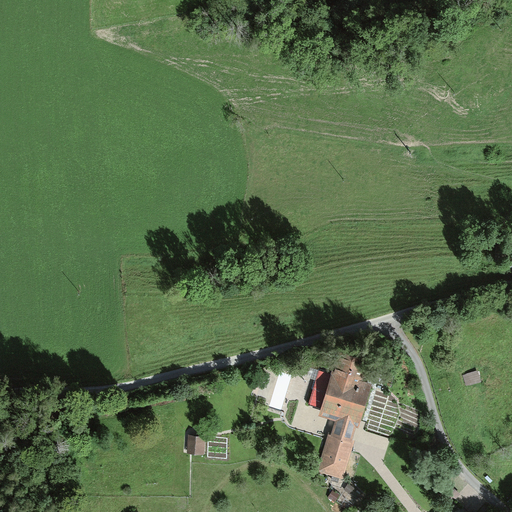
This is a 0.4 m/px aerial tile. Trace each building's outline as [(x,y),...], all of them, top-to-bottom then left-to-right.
[(511,242),(498,242),(497,259),(511,259),(511,242)] [(367,359),(340,351),(322,413),(358,423),(370,384),(361,381),(367,359)] [(462,375),(467,387),(483,380),(478,368),(462,375)] [(340,476),(351,440),(330,434),(319,470),(340,476)] [(200,452),(201,436),(189,435),(188,451),(200,452)] [(461,492),(448,482),(437,494),(450,505),(454,499),(461,492)]
